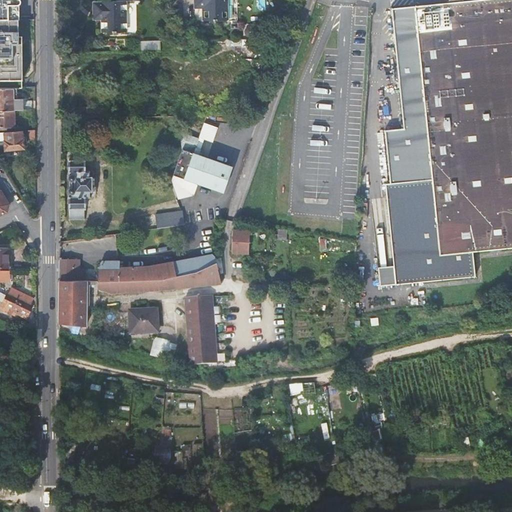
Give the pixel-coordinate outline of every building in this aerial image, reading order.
[(19,0),(0,0),(0,19),(18,20),(18,6),(20,6),(19,0)] [(226,0),(195,0),(195,2),(204,2),(205,21),(227,20),(226,0)] [(511,0),(472,0),(464,1),(448,2),(415,6),(392,8),(404,128),(385,130),(390,183),(386,184),(394,270),(379,271),(381,286),(396,284),(475,277),(473,252),(511,247),(511,0)] [(125,1),(103,1),(103,3),(94,3),(94,13),(103,13),(103,32),(126,31),(125,1)] [(0,19),(0,88),(13,89),(22,89),(22,43),(18,43),(18,20),(0,19)] [(0,88),(0,110),(13,110),(34,109),(34,104),(34,101),(22,101),(22,98),(13,99),(13,89),(0,88)] [(75,118),(113,117),(112,107),(75,108),(75,118)] [(0,127),(13,126),(13,110),(0,110),(0,127)] [(22,139),(22,131),(0,132),(0,140),(4,140),(5,150),(24,148),(23,139),(22,139)] [(182,149),(173,174),(222,192),(232,166),(182,148),(182,149)] [(90,177),(90,171),(85,171),(85,160),(69,160),(69,172),(71,172),(71,175),(70,175),(70,176),(69,176),(69,177),(68,178),(68,179),(69,179),(69,180),(70,181),(71,181),(72,181),(73,181),(74,181),(74,188),(73,188),(72,188),(72,187),(71,187),(70,188),(69,189),(68,190),(69,191),(69,192),(70,193),(71,193),(72,193),(72,196),(69,197),(69,220),(85,220),(85,198),(90,198),(90,192),(92,192),(92,177),(90,177)] [(184,224),(182,211),(161,214),(163,227),(184,224)] [(247,251),(247,232),(234,231),(233,251),(247,251)] [(148,266),(119,268),(120,261),(102,261),(99,266),(99,269),(79,268),(80,259),(60,259),(59,270),(59,281),(98,281),(112,280),(163,278),(196,271),(216,263),(215,257),(214,256),(212,255),(148,266)] [(216,263),(196,271),(172,276),(174,288),(221,283),(216,263)] [(112,280),(98,281),(98,287),(112,293),(162,290),(174,288),(172,276),(163,278),(112,280)] [(98,287),(98,281),(59,281),(59,295),(59,306),(59,324),(86,327),(86,305),(87,297),(87,285),(98,287)] [(29,315),(28,318),(30,319),(32,316),(36,319),(37,312),(37,309),(15,298),(9,295),(7,295),(4,301),(7,303),(4,308),(9,311),(12,306),(14,307),(23,312),(29,315)] [(217,363),(212,296),(185,298),(185,299),(183,300),(183,304),(185,304),(190,365),(217,363)] [(157,310),(129,311),(130,333),(158,331),(157,310)] [(170,341),(155,338),(151,355),(172,360),(176,346),(169,344),(170,341)] [(172,453),(173,436),(165,435),(165,444),(156,443),(156,452),(172,453)] [(82,461),(100,463),(102,451),(84,449),(82,461)]
